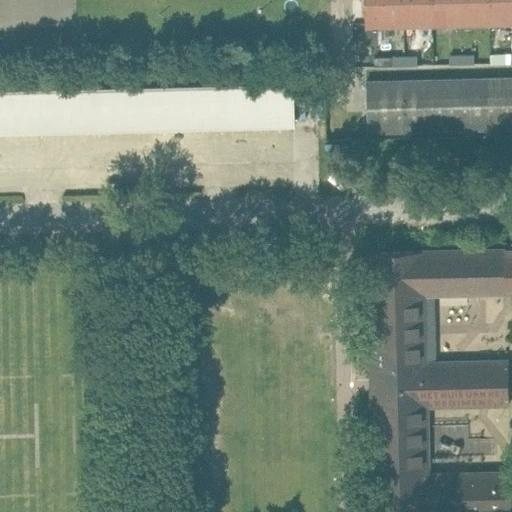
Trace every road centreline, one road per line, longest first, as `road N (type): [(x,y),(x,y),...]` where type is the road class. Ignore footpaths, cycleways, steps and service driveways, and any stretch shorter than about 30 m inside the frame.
road 1 (unclassified): [(0,218),(339,209)]
road 2 (unclassified): [(339,209),(345,511)]
road 3 (unclassified): [(339,209),(511,205)]
